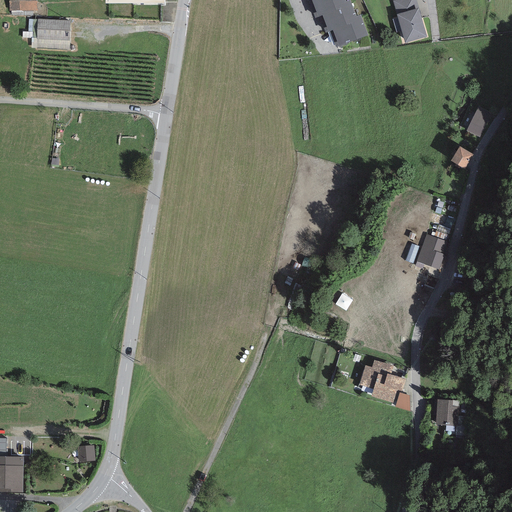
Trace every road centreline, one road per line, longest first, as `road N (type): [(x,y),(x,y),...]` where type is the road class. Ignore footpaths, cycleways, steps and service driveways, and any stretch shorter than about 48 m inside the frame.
road 1 (residential): [(405,511),(417,463),(417,337),(446,272),(479,152),(511,98)]
road 2 (residential): [(104,475),(168,112)]
road 3 (track): [(267,329),(186,511)]
road 4 (unclassified): [(168,112),(0,99)]
